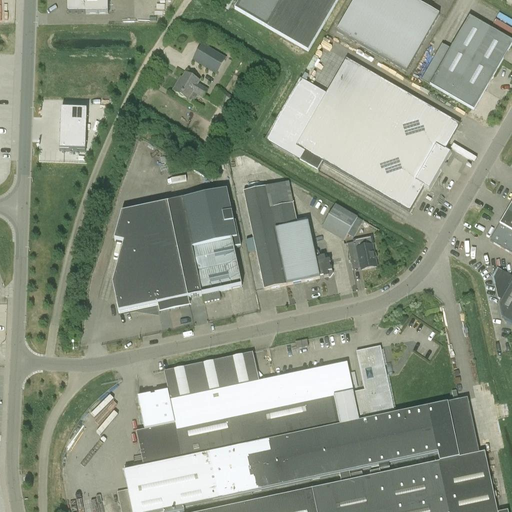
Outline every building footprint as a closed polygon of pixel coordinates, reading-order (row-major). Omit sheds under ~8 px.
[(66,0),(67,15),(96,15),(108,15),(107,0),(66,0)] [(241,0),(235,11),(309,53),(339,0),(241,0)] [(439,16),(411,0),(354,0),(336,33),(406,73),(439,16)] [(472,13),(450,50),(441,45),(421,81),(429,86),(473,111),(511,44),(511,42),(490,30),(493,25),(472,13)] [(194,62),(215,77),(227,61),(205,45),(194,62)] [(346,61),(295,148),(291,157),(317,172),(322,164),(409,214),(424,188),(429,191),(450,154),(445,152),(459,126),(346,61)] [(207,90),(198,85),(199,83),(185,74),(178,86),(177,85),(173,92),(188,101),(189,100),(194,103),(197,97),(202,100),(207,90)] [(231,98),(219,88),(208,101),(221,111),(231,98)] [(61,111),(60,132),(86,133),(87,112),(61,111)] [(85,153),(86,133),(60,132),(60,152),(85,153)] [(286,287),(270,210),(266,189),(243,193),(264,292),(286,287)] [(175,203),(195,298),(202,297),(204,305),(220,301),(219,293),(241,288),(233,250),(241,248),(235,223),(233,224),(227,192),(175,203)] [(511,202),(497,228),(489,243),(511,255),(511,202)] [(195,298),(175,203),(168,204),(168,205),(122,215),(114,242),(124,245),(112,286),(118,315),(195,298)] [(317,252),(314,253),(308,224),(297,227),(293,205),(270,210),(286,287),(320,280),(319,279),(323,278),(323,279),(328,278),(327,274),(332,273),(329,261),(325,262),(324,258),(320,259),(319,253),(317,252)] [(321,231),(343,243),(347,236),(353,239),(363,222),(357,219),(358,219),(335,206),(321,231)] [(374,254),(372,247),(375,246),(372,236),(352,240),(353,244),(347,245),(350,261),(358,259),(361,272),(377,268),(375,261),(376,259),(376,255),(374,254)] [(511,277),(498,270),(493,278),(497,299),(501,302),(499,305),(502,319),(511,324),(511,277)] [(308,348),(307,341),(295,344),(296,350),(308,348)] [(136,434),(144,469),(123,473),(127,492),(117,494),(120,511),(183,511),(183,509),(339,475),(341,484),(211,511),(496,511),(484,454),(439,464),(351,482),(350,480),(363,477),(361,472),(349,475),(349,473),(437,455),(431,427),(451,423),(448,407),(428,411),(428,409),(394,416),(380,348),(356,353),(364,392),(353,394),(347,365),(259,384),(252,355),(164,374),(168,393),(154,395),(155,397),(151,398),(150,396),(137,399),(144,432),(136,434)]
